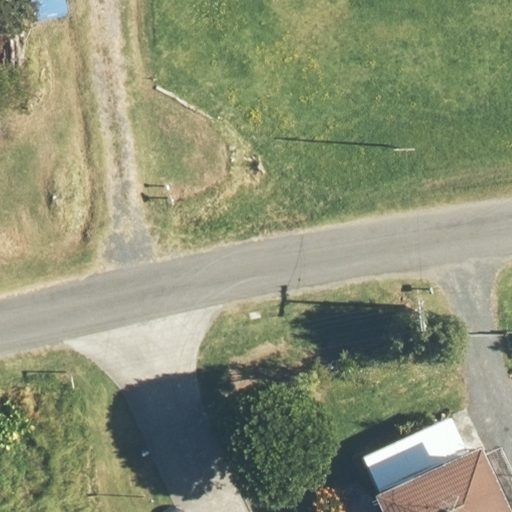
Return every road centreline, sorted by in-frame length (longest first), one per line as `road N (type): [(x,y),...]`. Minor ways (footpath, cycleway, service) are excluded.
road 1 (residential): [(107,301),(298,255),(511,227)]
road 2 (track): [(103,0),(135,294)]
road 3 (residential): [(107,301),(205,511)]
